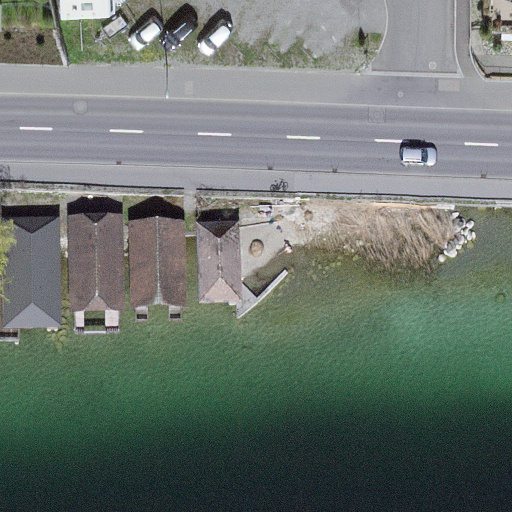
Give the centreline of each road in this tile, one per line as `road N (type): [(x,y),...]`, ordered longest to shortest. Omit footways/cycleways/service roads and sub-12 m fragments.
road 1 (secondary): [(0,129),(411,140)]
road 2 (residential): [(411,140),(420,0)]
